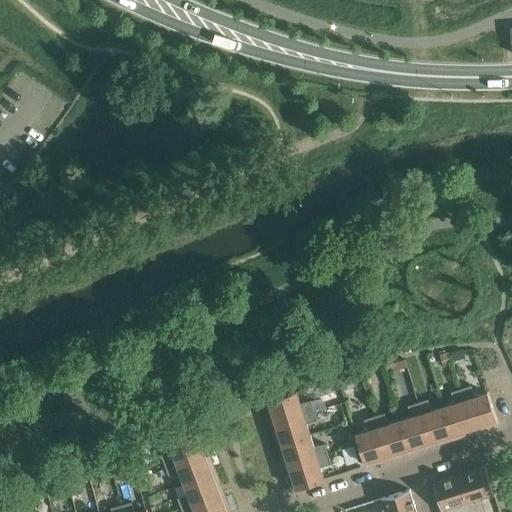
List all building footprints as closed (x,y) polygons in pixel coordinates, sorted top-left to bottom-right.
[(460,387),(474,431),(496,424),(486,392),(473,396),(470,384),(460,387)] [(317,420),(345,415),(340,385),(312,389),(317,420)] [(452,438),(474,431),(460,387),(450,390),(454,402),(442,406),(452,438)] [(270,423),(314,409),(310,399),(299,403),(295,390),(263,401),(270,423)] [(452,438),(442,406),(430,409),(426,398),(416,401),(430,445),(452,438)] [(409,452),(430,445),(416,401),(407,404),(411,415),(398,419),(409,452)] [(277,445),(309,434),(305,422),(317,418),(314,409),(270,423),(277,445)] [(409,452),(398,419),(386,423),(383,411),(373,414),(387,458),(409,452)] [(364,466),(387,458),(373,414),(364,417),(367,429),(354,433),(364,466)] [(163,465),(206,449),(198,426),(166,438),(170,450),(159,454),(163,465)] [(283,466),(328,452),(324,442),(313,446),(309,434),(277,445),(283,466)] [(182,482),(214,470),(206,449),(163,465),(166,473),(177,469),(182,482)] [(328,452),(283,466),(290,489),(323,479),(319,466),(331,462),(328,452)] [(484,465),(458,473),(470,511),(486,511),(481,497),(493,494),(490,486),(484,465)] [(180,507),(222,491),(214,470),(182,482),(186,493),(176,497),(180,507)] [(470,511),(458,473),(432,481),(441,511),(470,511)] [(383,509),(374,511),(415,511),(409,489),(380,498),(383,509)] [(230,511),(222,491),(180,507),(181,511),(230,511)] [(119,503),(121,511),(146,511),(145,509),(135,511),(132,511),(130,500),(119,503)] [(121,511),(119,503),(110,505),(111,511),(121,511)]
